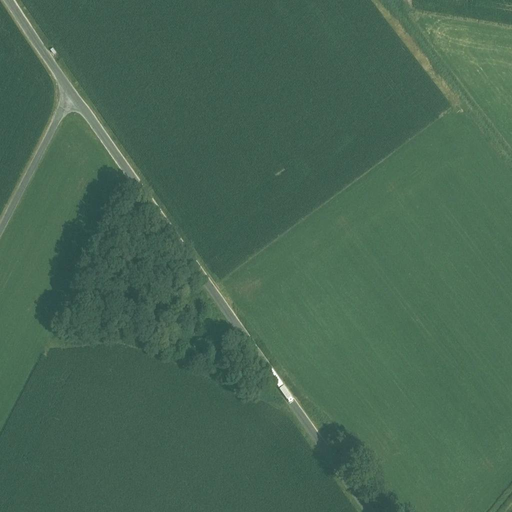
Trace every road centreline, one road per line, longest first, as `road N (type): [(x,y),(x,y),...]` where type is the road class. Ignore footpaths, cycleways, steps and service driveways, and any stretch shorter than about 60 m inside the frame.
road 1 (unclassified): [(73,91),(372,511)]
road 2 (unclassified): [(73,91),(0,224)]
